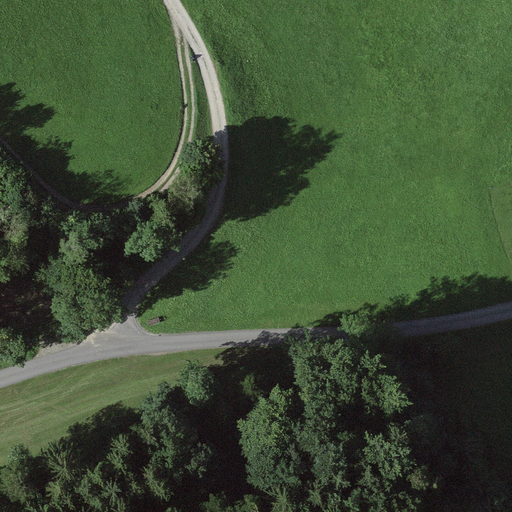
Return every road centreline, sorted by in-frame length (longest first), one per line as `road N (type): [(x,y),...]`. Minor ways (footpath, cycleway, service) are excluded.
road 1 (unclassified): [(511,311),(410,328),(134,348),(0,380)]
road 2 (track): [(171,0),(212,86),(220,185),(191,241),(133,296),(134,348)]
